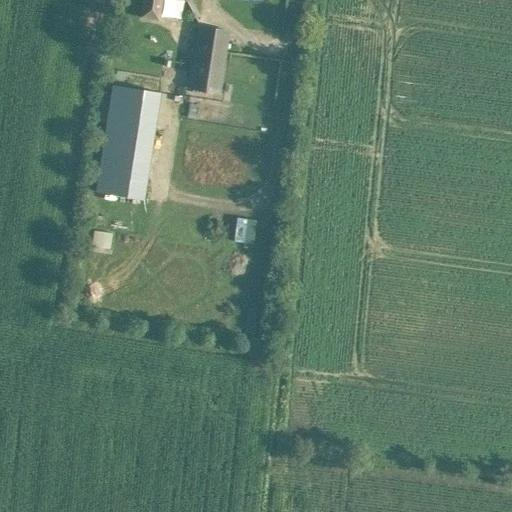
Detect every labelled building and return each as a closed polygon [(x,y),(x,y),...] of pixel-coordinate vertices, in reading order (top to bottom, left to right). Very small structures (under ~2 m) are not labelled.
[(142,0),(140,17),(158,20),(161,0),(142,0)] [(218,92),(224,51),(197,47),(191,88),(218,92)] [(96,189),(141,196),(159,89),(113,82),(96,189)] [(180,183),(190,185),(192,170),(182,168),(180,183)] [(168,200),(171,185),(146,179),(142,195),(168,200)] [(110,248),(113,232),(94,229),(91,245),(110,248)]
